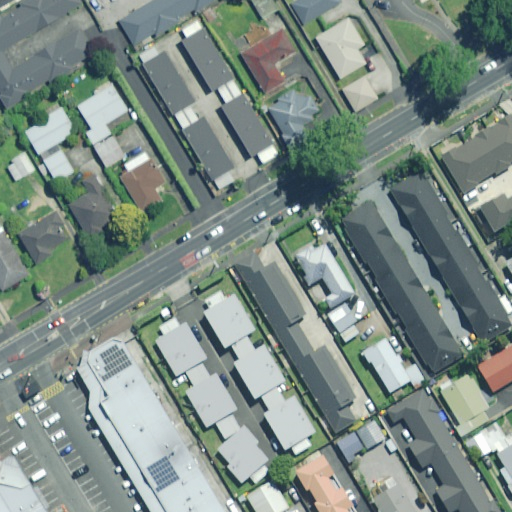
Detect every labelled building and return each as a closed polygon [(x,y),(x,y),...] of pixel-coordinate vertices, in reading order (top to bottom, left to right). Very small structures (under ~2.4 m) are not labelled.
[(89,55),(76,33),(10,72),(0,54),(0,52),(81,5),(78,0),(24,0),(17,4),(20,8),(5,16),(4,14),(0,16),(0,101),(6,111),(31,96),(29,93),(47,82),(48,85),(71,71),(69,67),(89,55)] [(83,0),(84,2),(87,0),(152,0),(117,21),(133,47),(152,35),(154,39),(179,24),(177,21),(192,12),(195,16),(220,1),(219,0),(83,0)] [(279,11),(273,0),(255,0),(252,2),(262,21),(279,11)] [(300,0),(291,5),(304,26),(341,3),(339,0),(300,0)] [(364,45),(349,20),(316,39),(340,80),(365,65),(356,50),(364,45)] [(217,90),(235,80),(204,29),(181,43),(212,93),(217,90)] [(296,52),(283,30),(240,55),(265,95),(285,83),(274,65),(296,52)] [(173,117),(195,104),(164,52),(142,65),(173,117)] [(377,100),(364,77),(341,90),(355,113),(377,100)] [(313,121),(310,117),(320,111),(305,85),(295,91),(278,100),(280,103),(268,110),(282,134),(280,135),(289,151),(309,140),(302,127),(313,121)] [(127,111),(111,86),(77,107),(91,130),(85,134),(92,146),(110,134),(105,126),(127,111)] [(243,94),(226,104),(220,107),(251,159),(257,155),(262,165),(280,154),(243,94)] [(75,133),(62,111),(24,133),(38,156),(75,133)] [(511,166),(511,117),(511,116),(441,159),(464,196),(478,187),(477,184),(495,173),(496,176),(511,166)] [(203,118),(181,131),(217,191),(234,181),(229,172),(234,169),(203,118)] [(124,159),(112,137),(94,147),(107,169),(124,159)] [(73,173),(60,151),(43,161),(55,183),(73,173)] [(34,172),(24,154),(5,164),(15,182),(34,172)] [(155,190),(166,183),(150,158),(118,177),(141,215),(162,202),(155,190)] [(511,323),(425,179),(418,174),(389,191),(481,344),(511,325),(511,323)] [(119,218),(92,175),(82,182),(89,194),(69,207),(88,238),(119,218)] [(511,197),(506,201),(503,195),(479,210),(494,234),(506,227),(507,229),(511,226),(511,197)] [(462,357),(369,201),(338,219),(431,376),(462,357)] [(60,222),(54,212),(17,234),(36,266),(52,257),(48,250),(63,241),(54,225),(60,222)] [(29,277),(4,233),(0,235),(0,289),(1,292),(29,277)] [(347,303),(355,298),(324,246),(296,262),(310,286),(321,279),(331,296),(324,300),(331,313),(347,303)] [(346,406),(357,400),(326,348),(315,354),(297,324),(307,317),(274,261),(263,267),(255,254),(233,266),(242,280),(276,336),(294,367),(325,419),(334,434),(356,422),(346,406)] [(306,439),(315,433),(294,397),(285,403),(276,389),(286,383),(264,346),(254,352),(245,337),(254,331),(233,296),(224,301),(219,293),(204,302),(209,310),(203,314),(224,349),(229,346),(238,361),(233,364),(254,400),(260,397),(261,398),(269,412),(263,415),(284,451),(290,448),(295,456),(310,447),(306,439)] [(358,321),(347,303),(331,313),(327,315),(344,343),(359,334),(353,324),(358,321)] [(261,465),(267,460),(254,445),(257,443),(243,428),(239,431),(230,415),(237,411),(216,375),(209,379),(200,363),(207,359),(186,324),(179,328),(174,319),(159,328),(164,337),(155,342),(176,378),(185,372),(194,388),(185,393),(206,429),(215,423),(227,443),(217,451),(229,464),(226,467),(241,484),(248,477),(254,484),(267,472),(261,465)] [(222,511),(115,336),(70,362),(89,393),(87,410),(149,511),(222,511)] [(404,371),(385,340),(364,353),(389,394),(410,382),(414,389),(424,383),(414,365),(404,371)] [(511,381),(511,346),(477,367),(492,394),(511,381)] [(489,409),(469,376),(440,393),(454,417),(449,420),(460,439),(488,422),(483,412),(489,409)] [(441,414),(425,389),(386,413),(393,425),(403,419),(416,441),(407,446),(422,469),(430,464),(444,486),(435,492),(447,511),(454,511),(457,510),(458,511),(498,511),(485,490),(483,491),(438,416),(441,414)] [(385,440),(374,422),(356,432),(367,450),(385,440)] [(511,435),(505,440),(495,424),(464,443),(475,462),(494,450),(504,468),(499,471),(511,492),(511,435)] [(362,450),(353,434),(336,444),(348,464),(354,460),(352,456),(362,450)] [(0,511),(54,511),(16,451),(0,463),(0,461),(0,511)] [(355,511),(322,456),(294,473),(305,492),(308,490),(316,503),(313,504),(317,511),(355,511)] [(413,511),(392,476),(382,483),(388,492),(372,501),(378,511),(413,511)] [(283,511),(288,509),(272,482),(246,498),(254,511),(283,511)]
